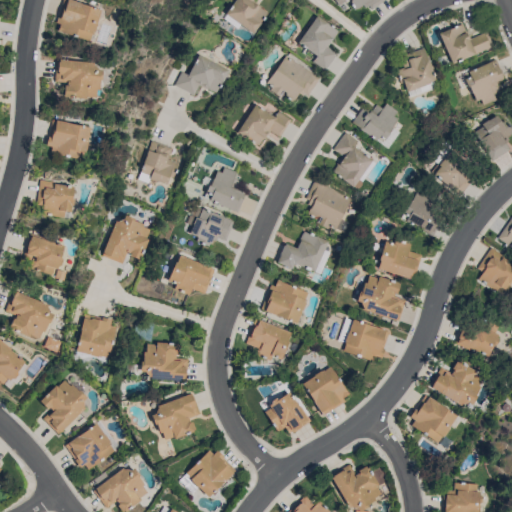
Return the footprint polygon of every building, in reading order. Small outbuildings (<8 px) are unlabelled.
[(61,0),(71,0),(99,10),(91,34),(90,34),(87,41),(56,30),(58,24),(54,22),(61,0)] [(259,22),(260,22),(252,33),(240,24),(237,28),(223,18),(226,14),(225,13),(234,0),(252,0),(260,6),(259,7),(266,12),(259,22)] [(383,0),(371,9),(368,5),(364,8),(362,5),(355,10),(351,4),(350,2),(350,0),(346,0),(338,6),(334,0),(383,0)] [(316,15),(327,23),(326,23),(337,31),(326,46),(336,53),(325,70),(312,61),(316,56),(297,42),(316,15)] [(486,31),(492,45),(451,63),(437,33),(450,27),(450,28),(461,23),(464,31),(466,31),(470,38),(486,31)] [(434,79),(423,83),(424,85),(406,92),(402,82),(399,83),(395,72),(396,71),(396,70),(400,68),(401,70),(403,69),(399,57),(422,48),(434,79)] [(228,70),(222,81),(221,81),(215,92),(207,88),(207,89),(198,85),(193,95),(174,85),(181,71),(187,75),(198,54),(228,70)] [(319,78),(307,95),(303,93),(302,95),(298,93),(291,102),(286,98),(287,96),(285,95),(285,92),(283,90),(280,95),(281,96),(280,97),(269,89),(271,87),(265,83),(285,55),(319,78)] [(100,70),(99,80),(98,79),(97,89),(95,89),(94,97),(85,96),(84,99),(61,97),(63,85),(65,85),(66,82),(53,81),(55,60),(58,60),(58,59),(92,62),(92,65),(96,69),(100,70)] [(487,62),(495,59),(502,75),(501,76),(502,78),(495,81),(497,88),(498,91),(493,93),(496,99),(492,101),(492,100),(482,104),(480,99),(475,101),(472,93),(471,93),(468,86),(467,86),(464,79),(464,78),(463,74),(468,72),(467,71),(487,62)] [(370,112),(375,104),(381,108),(385,103),(396,111),(392,116),(396,119),(391,126),(392,126),(387,133),(388,133),(383,140),(378,137),(375,141),(358,129),(359,128),(351,122),(360,108),(363,110),(365,108),(370,112)] [(254,104),(274,117),(277,111),(290,119),(278,136),(269,130),(264,139),(262,138),(258,145),(248,138),(247,139),(236,132),(254,104)] [(492,160),(478,140),(479,139),(474,132),(482,126),(481,124),(487,119),(488,120),(495,115),(501,122),(504,120),(511,131),(510,132),(510,133),(506,136),(508,139),(504,142),(509,149),(492,160)] [(82,159),(49,152),(50,147),(45,146),(47,137),(48,137),(51,119),(66,122),(66,123),(88,127),(82,159)] [(352,187),(337,176),(338,174),(332,170),(336,164),(335,164),(341,156),(331,149),(344,131),(357,140),(352,146),(357,150),(356,151),(363,155),(363,154),(371,160),(352,187)] [(175,164),(177,165),(172,177),(168,176),(165,184),(155,180),(155,181),(148,179),(147,183),(137,179),(146,153),(151,140),(164,145),(171,148),(168,155),(171,157),(170,161),(175,162),(175,164)] [(453,148),(467,160),(463,165),(476,175),(459,195),(452,188),(451,189),(433,173),(440,166),(438,165),(453,148)] [(236,212),(209,200),(209,199),(203,197),(208,185),(209,186),(216,170),(220,172),(223,166),(236,172),(233,178),(239,181),(235,190),(244,194),(236,212)] [(38,179),(53,181),(53,183),(72,186),(71,197),(72,200),(72,204),(70,205),(69,212),(63,211),(63,217),(40,214),(42,205),(35,204),(38,179)] [(350,198),(335,229),(329,225),(327,229),(315,223),(316,221),(317,221),(319,217),(317,216),(311,217),(305,215),(310,206),(306,204),(308,200),(304,198),(313,179),(350,198)] [(434,213),(440,217),(433,231),(434,232),(432,236),(406,221),(406,220),(400,217),(406,206),(407,206),(411,199),(412,200),(416,193),(420,195),(423,189),(436,196),(433,202),(438,205),(434,213)] [(196,217),(197,218),(202,208),(232,221),(224,240),(217,237),(215,240),(212,239),(210,244),(209,243),(207,246),(195,241),(197,237),(189,233),(196,217)] [(115,221),(117,221),(122,220),(124,215),(134,219),(133,220),(142,224),(141,226),(148,229),(145,238),(147,239),(139,260),(128,256),(129,253),(126,252),(121,263),(101,255),(115,221)] [(511,215),(511,247),(496,237),(511,215)] [(313,271),(293,262),(290,269),(276,262),(284,243),(295,248),(303,231),(326,241),(313,271)] [(46,238),(45,240),(63,245),(63,246),(69,248),(66,259),(64,259),(62,266),(63,267),(60,276),(51,273),(51,275),(37,271),(37,270),(28,267),(30,259),(22,257),(29,233),(46,238)] [(413,280),(377,269),(380,260),(378,260),(384,241),(393,244),(395,239),(410,244),(408,251),(421,255),(413,280)] [(490,247),(511,262),(511,276),(511,278),(511,279),(509,285),(507,284),(504,289),(499,286),(495,292),(477,279),(482,272),(476,268),(490,247)] [(214,269),(203,293),(191,288),(188,295),(173,289),(175,284),(167,281),(175,262),(176,263),(179,255),(214,269)] [(362,310),(363,308),(360,302),(356,301),(359,291),(360,292),(364,282),(366,283),(368,275),(378,278),(378,276),(397,282),(397,283),(399,284),(396,293),(394,293),(393,296),(404,300),(398,320),(396,319),(395,320),(362,310)] [(259,309),(269,284),(273,286),(276,280),(306,292),(304,299),(305,300),(301,310),(300,310),(295,323),(259,309)] [(12,290),(46,305),(46,307),(50,309),(48,313),(53,314),(49,324),(47,323),(43,331),(40,330),(37,338),(30,335),(28,337),(14,331),(14,330),(9,328),(14,315),(4,310),(12,290)] [(83,313),(110,320),(109,325),(114,326),(107,357),(100,356),(100,357),(75,351),(83,313)] [(470,348),(469,350),(453,343),(464,320),(472,323),(475,316),(497,326),(494,332),(497,333),(496,336),(497,338),(495,344),(492,345),(487,356),(470,348)] [(280,359),(271,355),(269,361),(254,354),(257,348),(244,342),(255,318),(289,333),(286,340),(287,342),(280,359)] [(382,349),(384,349),(381,358),(374,356),(372,361),(342,350),(344,344),(352,320),(388,332),(382,349)] [(0,382),(0,339),(24,360),(15,371),(16,373),(13,378),(10,378),(8,380),(6,378),(1,383),(0,382)] [(178,343),(177,354),(174,354),(174,358),(187,358),(185,380),(148,378),(148,376),(144,371),(141,371),(138,374),(126,373),(127,363),(140,364),(140,361),(142,361),(143,351),(145,351),(146,343),(156,344),(156,341),(178,343)] [(428,385),(440,366),(450,373),(453,369),(451,368),(456,359),(475,371),(474,373),(482,378),(477,385),(480,386),(474,395),(476,396),(471,404),(467,402),(461,403),(460,405),(428,385)] [(322,415),(301,383),(322,369),(323,370),(329,366),(347,393),(341,397),(344,401),(322,415)] [(59,431),(56,433),(42,418),(51,409),(49,407),(47,409),(39,400),(55,385),(57,386),(63,380),(69,386),(70,384),(77,391),(78,390),(85,397),(82,400),(82,406),(84,407),(59,431)] [(298,407),(299,406),(309,420),(292,432),(291,430),(288,432),(283,426),(276,431),(263,411),(269,407),(267,405),(270,403),(271,400),(274,397),(278,398),(287,392),(298,407)] [(156,405),(189,393),(189,394),(191,393),(198,414),(187,418),(189,422),(191,421),(194,429),(192,430),(193,431),(174,438),(173,436),(164,440),(161,432),(159,432),(156,423),(154,424),(150,415),(154,413),(157,407),(156,405)] [(410,425),(413,420),(408,416),(413,408),(414,409),(424,394),(456,416),(448,427),(449,428),(443,436),(443,435),(442,436),(441,436),(436,442),(410,425)] [(118,445),(113,449),(114,450),(87,469),(83,464),(79,467),(64,445),(100,419),(118,445)] [(208,449),(212,454),(216,450),(223,456),(222,457),(234,470),(207,496),(198,486),(197,487),(191,492),(179,480),(185,473),(208,449)] [(349,507),(329,476),(349,463),(355,474),(358,472),(357,470),(364,465),(366,468),(367,467),(377,484),(375,485),(380,493),(372,497),(374,499),(366,504),(367,506),(359,511),(356,508),(350,506),(349,507)] [(91,490),(121,467),(122,469),(129,470),(133,467),(139,475),(137,476),(143,484),(141,485),(146,492),(139,498),(140,499),(124,511),(123,510),(121,511),(116,505),(118,503),(116,500),(105,508),(91,490)] [(476,484),(476,491),(478,491),(478,494),(481,495),(481,501),(478,503),(477,511),(441,511),(442,494),(444,494),(445,490),(453,490),(453,482),(476,484)] [(286,511),(303,495),(313,505),(318,500),(329,511),(328,511),(286,511)]
